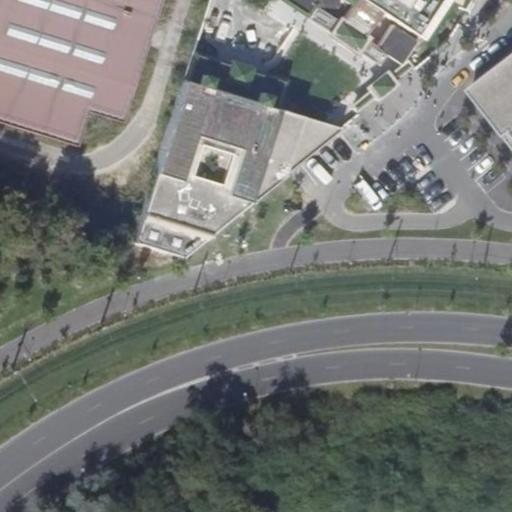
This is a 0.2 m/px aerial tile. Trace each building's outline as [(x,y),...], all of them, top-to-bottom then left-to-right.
[(0,0),(0,120),(79,145),(90,110),(124,121),(161,0),(0,0)] [(356,0),(353,6),(353,9),(353,12),(358,17),(360,17),(364,17),(367,16),(372,7),(410,33),(417,22),(432,0),(356,0)] [(446,41),(417,22),(410,33),(421,40),(409,50),(320,122),(340,128),(445,42),(446,41)] [(511,62),(472,94),(502,132),(511,145),(511,62)] [(340,128),(320,122),(184,79),(145,207),(134,242),(181,257),(286,172),(340,128)]
